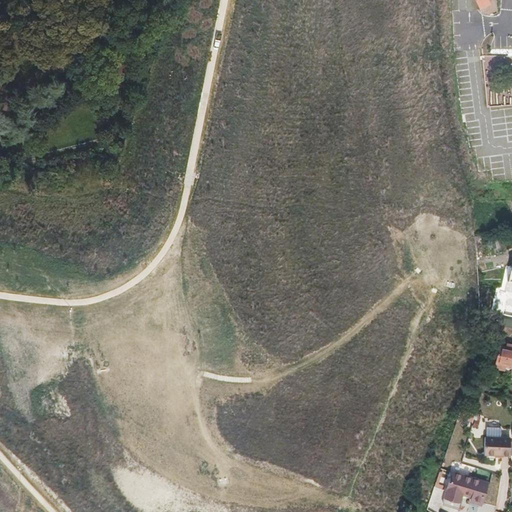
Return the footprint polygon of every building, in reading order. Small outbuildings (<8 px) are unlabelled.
[(475,0),(480,10),(485,8),(490,6),(487,0),(475,0)] [(486,57),(485,67),(497,69),(498,59),(486,57)] [(133,59),(130,62),(134,67),(138,64),(133,59)] [(129,61),(117,71),(123,77),(135,67),(134,67),(130,62),(129,61)] [(121,79),(123,77),(117,71),(103,83),(109,89),(115,84),(121,79)] [(130,89),(121,79),(115,84),(124,94),(130,89)] [(493,363),(511,367),(511,361),(511,340),(510,340),(510,346),(498,344),(493,363)] [(510,371),(511,367),(493,363),(493,367),(510,371)] [(483,437),(482,446),(482,455),(507,456),(507,438),(483,437)] [(458,476),(452,502),(459,503),(460,500),(463,501),(468,502),(481,505),(482,502),(486,484),(458,476)] [(460,511),(463,501),(460,500),(459,503),(452,502),(445,500),(443,507),(460,511)]
